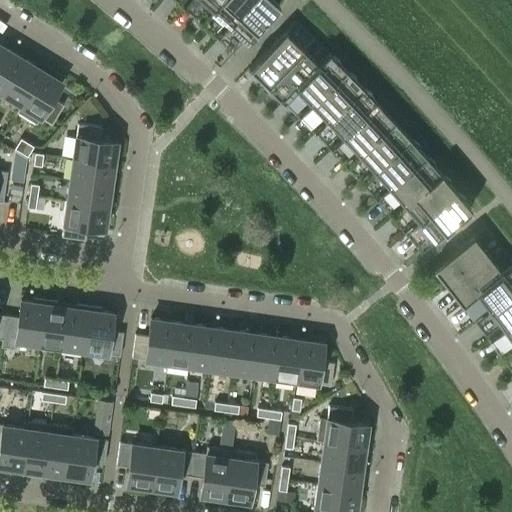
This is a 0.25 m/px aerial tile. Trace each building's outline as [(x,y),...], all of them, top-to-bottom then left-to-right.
[(202,0),(212,8),(219,0),(202,0)] [(229,24),(250,0),(219,0),(212,8),(229,24)] [(250,0),(229,24),(246,40),(279,4),(274,0),(250,0)] [(248,68),(265,84),(312,36),(295,19),(248,68)] [(265,84),(282,100),(329,52),(312,36),(265,84)] [(0,55),(0,92),(2,94),(24,58),(5,47),(0,55)] [(295,87),(311,103),(345,69),(329,52),(282,100),(295,87)] [(2,94),(20,105),(21,106),(42,70),(24,58),(2,94)] [(311,103),(327,119),(361,86),(345,69),(311,103)] [(45,71),(42,70),(21,106),(20,105),(16,111),(36,123),(40,117),(51,124),(64,103),(52,97),(60,83),(44,73),(45,71)] [(327,119),(343,135),(377,103),(361,86),(327,119)] [(343,135),(358,152),(393,120),(377,103),(343,135)] [(358,152),(373,169),(409,137),(393,120),(358,152)] [(77,122),(72,158),(113,164),(114,160),(112,160),(115,141),(99,139),(101,126),(77,122)] [(373,169),(389,186),(425,154),(412,140),(409,137),(373,169)] [(21,152),(27,142),(20,138),(14,148),(21,152)] [(21,152),(27,156),(33,146),(27,142),(21,152)] [(34,152),(33,164),(41,165),(43,153),(34,152)] [(389,186),(404,203),(440,172),(425,154),(389,186)] [(110,185),(113,164),(72,158),(69,179),(110,185)] [(404,203),(418,221),(455,190),(440,172),(404,203)] [(69,179),(66,201),(107,207),(110,185),(69,179)] [(30,183),(28,196),(36,197),(38,184),(30,183)] [(11,185),(10,193),(21,195),(22,186),(11,185)] [(471,208),(455,190),(418,221),(434,239),(471,208)] [(36,197),(28,196),(27,207),(35,208),(36,197)] [(104,228),(107,207),(66,201),(61,236),(85,239),(87,226),(104,228)] [(432,267),(447,285),(499,244),(484,225),(432,267)] [(447,285),(461,303),(511,263),(511,260),(499,244),(447,285)] [(476,292),(489,310),(511,292),(511,263),(461,303),(461,304),(476,292)] [(511,292),(489,310),(503,328),(511,321),(511,292)] [(15,340),(38,344),(45,299),(32,297),(31,300),(20,299),(18,316),(6,315),(2,338),(1,346),(14,347),(15,340)] [(58,301),(45,299),(38,344),(60,347),(66,305),(57,304),(58,301)] [(60,347),(82,350),(89,305),(76,303),(75,306),(66,305),(60,347)] [(119,355),(123,331),(110,330),(112,312),(101,310),(102,307),(89,305),(82,350),(119,355)] [(134,333),(131,356),(166,361),(172,320),(150,317),(148,335),(134,333)] [(193,323),(172,320),(166,361),(187,365),(193,323)] [(511,321),(503,328),(511,340),(511,321)] [(215,326),(193,323),(187,365),(209,368),(215,326)] [(236,329),(215,326),(209,368),(230,371),(236,329)] [(257,332),(236,329),(230,371),(252,374),(257,332)] [(279,335),(257,332),(252,374),(273,377),(279,335)] [(300,338),(279,335),(273,377),(294,380),(300,338)] [(304,339),(300,338),(294,380),(330,385),(334,361),(320,359),(323,344),(304,341),(304,339)] [(43,385),(55,387),(56,379),(44,377),(43,385)] [(68,380),(56,379),(55,387),(67,388),(68,380)] [(183,397),(182,405),(194,406),(195,398),(198,383),(186,381),(184,389),(183,397)] [(174,387),(173,395),(183,397),(184,389),(174,387)] [(40,399),(52,401),(53,393),(41,391),(40,399)] [(149,400),(161,402),(162,394),(150,392),(149,400)] [(65,394),(53,393),(52,401),(64,403),(65,394)] [(170,403),(182,405),(183,397),(173,395),(171,395),(170,403)] [(292,397),(291,409),(299,410),(300,398),(292,397)] [(107,435),(112,401),(97,399),(93,432),(107,435)] [(213,409),(225,411),(226,403),(214,401),(213,409)] [(238,404),(226,403),(225,411),(237,412),(238,404)] [(316,439),(364,446),(365,442),(363,442),(365,423),(350,421),(352,408),(328,405),(326,418),(319,417),(316,439)] [(256,415),(268,417),(269,409),(257,407),(256,415)] [(281,410),(269,409),(268,417),(280,419),(281,410)] [(33,471),(42,472),(49,423),(27,420),(26,427),(20,472),(33,474),(33,471)] [(287,422),(285,434),(293,436),(295,424),(287,422)] [(64,478),(70,433),(71,426),(49,423),(42,472),(51,473),(51,476),(64,478)] [(26,427),(2,424),(0,438),(0,465),(7,467),(7,470),(20,472),(26,427)] [(91,461),(104,462),(107,439),(70,433),(64,478),(77,480),(77,477),(88,478),(91,461)] [(293,436),(285,434),(283,446),(292,448),(293,436)] [(323,441),(320,462),(361,467),(364,446),(316,439),(316,440),(323,441)] [(150,489),(156,446),(119,440),(116,463),(128,465),(126,482),(137,484),(136,487),(150,489)] [(194,441),(187,440),(185,450),(193,451),(194,441)] [(185,450),(156,446),(150,489),(164,491),(164,488),(175,489),(178,472),(190,473),(193,451),(185,450)] [(224,499),(231,449),(206,446),(205,453),(193,451),(190,473),(202,475),(199,493),(210,494),(210,497),(224,499)] [(255,453),(231,449),(224,499),(237,501),(238,498),(249,500),(251,482),(264,484),(267,461),(254,460),(255,453)] [(317,483),(358,489),(361,467),(320,462),(317,483)] [(281,465),(279,477),(287,478),(289,467),(281,465)] [(287,478),(279,477),(277,489),(285,490),(287,478)] [(317,483),(312,511),(336,511),(337,508),(355,511),(358,489),(317,483)] [(276,500),(294,502),(296,492),(285,490),(277,489),(276,500)]
